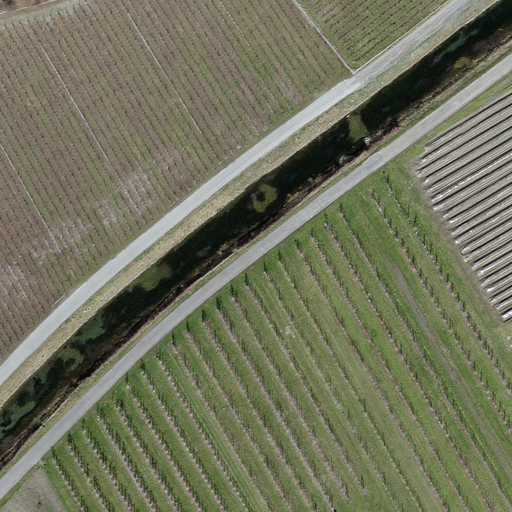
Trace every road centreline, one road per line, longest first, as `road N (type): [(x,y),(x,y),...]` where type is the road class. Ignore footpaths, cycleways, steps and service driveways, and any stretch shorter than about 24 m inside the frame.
road 1 (unclassified): [(0,489),(144,343),(395,146)]
road 2 (unclassified): [(354,82),(161,224),(0,377)]
road 3 (track): [(395,146),(511,61)]
road 4 (track): [(461,0),(354,82)]
